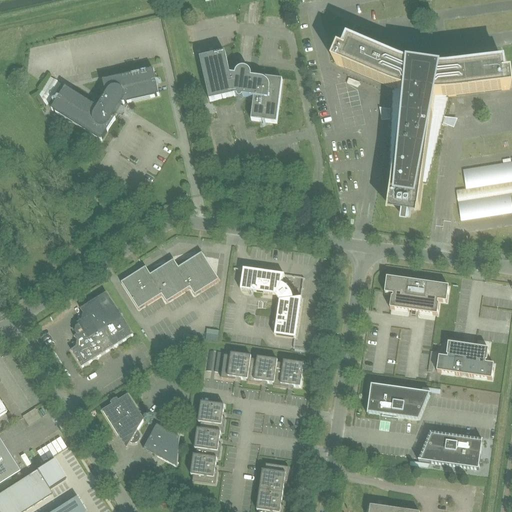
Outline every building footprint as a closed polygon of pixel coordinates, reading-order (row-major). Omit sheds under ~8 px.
[(343,51),(336,65),(386,86),(390,88),(394,89),(394,91),(393,90),(392,96),(393,96),(392,103),(393,103),(392,110),(387,110),(389,121),(392,120),(391,125),(392,125),(391,132),(392,132),(391,139),(392,139),(391,146),(391,147),(390,154),(391,154),(390,161),(391,161),(390,168),(391,168),(390,175),(391,176),(390,179),(393,179),(389,205),(404,207),(403,216),(409,217),(411,208),(420,210),(423,184),(426,184),(427,181),(429,174),(430,167),(431,167),(432,160),(433,160),(434,153),(435,153),(436,146),(437,146),(438,139),(439,132),(440,132),(441,125),(442,125),(442,124),(443,124),(448,126),(451,119),(444,118),(445,111),(446,111),(447,104),(448,98),(448,97),(452,97),(456,96),(510,90),(508,74),(502,75),(500,64),(454,70),(454,67),(447,66),(447,63),(440,62),(440,60),(433,59),(434,57),(419,55),(418,57),(411,56),(411,58),(404,57),(404,59),(396,58),(396,61),(352,43),(348,53),(343,51)] [(226,54),(200,59),(210,102),(235,96),(254,99),(251,121),(277,124),(283,81),(257,77),(257,79),(254,78),(254,76),(254,75),(254,74),(253,73),(253,72),(252,71),(251,71),(251,70),(250,70),(249,69),(248,69),(247,69),(246,69),(245,69),(244,69),(242,70),(241,70),(241,71),(240,71),(239,72),(239,73),(238,74),(238,75),(237,76),(231,75),(226,54)] [(66,88),(52,111),(66,119),(102,142),(116,119),(114,118),(123,104),(124,104),(160,96),(154,70),(103,82),(106,93),(108,94),(98,109),(66,88)] [(466,172),(469,189),(477,187),(474,171),(466,172)] [(490,216),(510,213),(508,196),(487,200),(490,216)] [(191,288),(190,289),(195,296),(220,281),(202,254),(179,269),(191,288)] [(179,269),(174,261),(151,276),(150,276),(163,296),(162,296),(167,304),(190,289),(191,288),(179,269)] [(150,276),(151,276),(146,268),(122,284),(139,311),(162,296),(163,296),(150,276)] [(289,281),(288,281),(286,279),(284,279),(285,276),(244,270),(241,291),(276,296),(280,301),(275,336),(296,339),(302,299),(299,299),(299,298),(299,296),(298,295),(298,293),(297,291),(296,290),(296,289),(294,287),(293,285),(292,284),(291,283),(290,282),(289,281)] [(447,303),(449,288),(387,279),(385,294),(394,295),(393,298),(392,298),(390,310),(412,313),(412,314),(416,314),(416,313),(438,316),(439,304),(438,304),(439,302),(447,303)] [(77,335),(74,337),(77,341),(76,348),(71,351),(82,368),(134,336),(107,293),(81,309),(84,314),(82,320),(78,323),(79,326),(76,328),(75,333),(77,335)] [(219,342),(221,329),(212,328),(210,341),(219,342)] [(467,376),(467,377),(492,381),(494,365),(486,364),(486,362),(487,362),(489,350),(471,347),(471,346),(467,345),(467,347),(449,344),(447,356),(448,356),(448,359),(440,357),(437,373),(462,376),(462,375),(467,376)] [(248,381),(251,360),(252,357),(232,355),(231,357),(225,356),(222,379),(236,381),(236,379),(248,381)] [(275,385),(278,364),(278,361),(258,358),(258,361),(251,360),(248,381),(248,383),(262,385),(263,383),(275,385)] [(278,364),(275,385),(274,387),(289,389),(289,387),(301,388),(304,365),(284,362),(284,365),(278,364)] [(432,395),(372,386),(368,416),(369,416),(369,414),(383,416),(383,418),(382,418),(382,419),(398,421),(398,420),(397,420),(397,418),(419,421),(430,395),(432,396),(432,395)] [(112,406),(102,412),(127,450),(131,444),(132,444),(133,444),(134,444),(136,444),(137,443),(138,443),(139,442),(139,441),(140,440),(140,439),(140,438),(140,437),(140,436),(140,435),(140,434),(138,432),(144,422),(144,421),(128,395),(119,401),(118,399),(117,400),(116,400),(115,400),(114,401),(113,401),(112,402),(112,403),(111,404),(112,406)] [(201,430),(221,433),(224,433),(226,419),(223,419),(225,407),(202,403),(199,423),(201,424),(201,430)] [(0,484),(20,472),(0,441),(0,417),(6,413),(0,404),(0,484)] [(157,426),(144,450),(177,468),(180,438),(157,426)] [(221,433),(201,430),(198,430),(195,450),(198,450),(197,456),(217,459),(220,460),(222,445),(219,445),(221,433)] [(479,471),(483,441),(482,441),(482,443),(468,441),(468,439),(469,439),(453,436),(453,437),(454,437),(453,439),(432,436),(421,462),(419,461),(419,462),(479,471)] [(217,459),(197,456),(194,456),(191,476),(194,476),(193,483),(216,486),(218,472),(216,471),(217,459)] [(54,460),(36,471),(36,472),(0,494),(0,511),(24,511),(51,495),(48,491),(66,479),(65,479),(57,467),(57,466),(55,463),(53,461),(54,460)] [(290,469),(288,468),(267,465),(266,472),(263,471),(260,491),(283,495),(285,483),(287,483),(290,469)] [(180,495),(177,491),(171,495),(174,499),(180,495)] [(282,507),(283,495),(260,491),(257,511),(260,511),(259,511),(283,511),(284,507),(282,507)] [(85,511),(82,506),(83,506),(78,499),(78,500),(76,497),(52,511),(85,511)]
